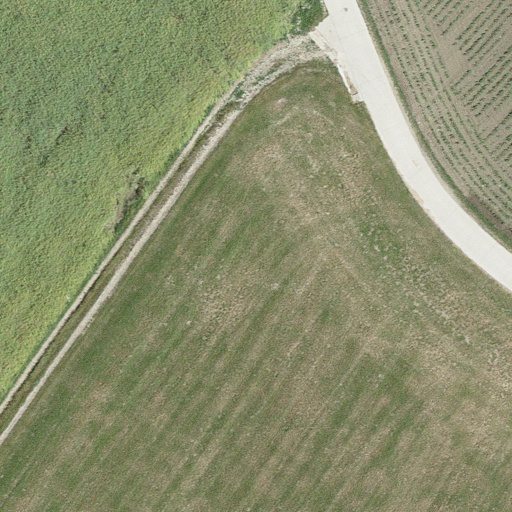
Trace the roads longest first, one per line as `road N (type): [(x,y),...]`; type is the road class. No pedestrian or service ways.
road 1 (track): [(0,441),(234,105),(309,52),(353,39)]
road 2 (track): [(336,0),(405,160),(446,222),(511,277)]
